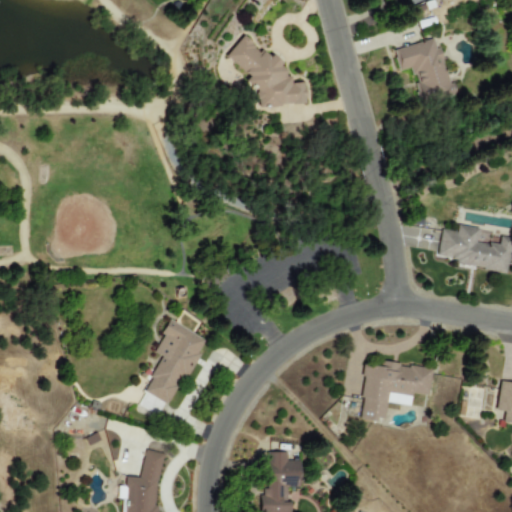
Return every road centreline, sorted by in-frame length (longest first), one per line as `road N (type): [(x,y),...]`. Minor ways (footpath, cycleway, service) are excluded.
road 1 (residential): [(511,324),(397,309),(348,317),(305,336),(262,370),(232,412),(210,476),(208,511)]
road 2 (residential): [(397,309),(388,219),(328,0)]
